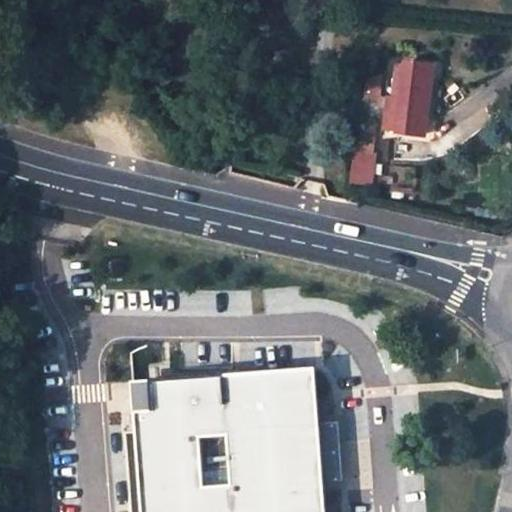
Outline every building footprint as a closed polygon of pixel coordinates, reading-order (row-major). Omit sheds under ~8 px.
[(436,64),(411,61),(402,132),(427,136),(436,64)] [(377,136),(359,134),(353,184),(372,186),(377,136)] [(396,143),(385,142),(384,159),(395,159),(396,143)] [(223,367),(223,377),(245,376),(244,366),(243,366),(243,361),(223,363),(223,367)] [(245,376),(223,377),(133,384),(142,511),(325,511),(315,371),(245,376)]
